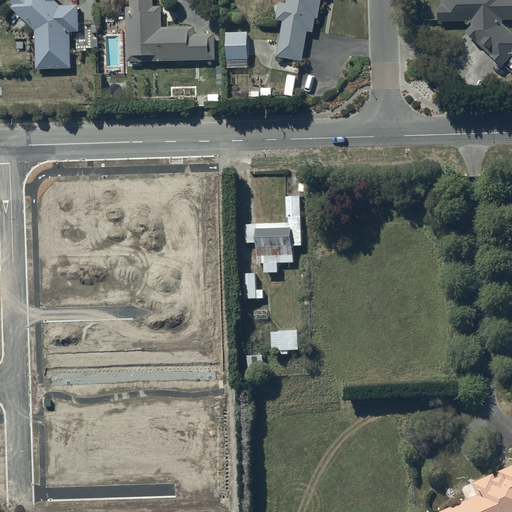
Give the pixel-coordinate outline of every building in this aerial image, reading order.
[(15,8),(39,33),(42,70),(75,68),(73,33),(83,32),(81,7),(65,8),(59,3),(61,0),(18,0),(16,3),(18,5),(15,8)] [(136,0),(136,10),(131,10),(131,59),(162,59),(162,57),(216,57),(216,35),(199,35),(199,29),(192,29),(192,23),(171,23),(171,30),(167,30),(167,8),(158,8),(157,0),(136,0)] [(293,0),(292,5),(285,4),(283,22),(287,22),(281,59),(308,63),(313,30),(319,31),(321,18),(324,19),(327,0),(293,0)] [(511,36),(502,26),(507,21),(511,21),(511,0),(443,0),(444,8),(443,8),(443,24),(474,23),(476,26),(468,35),(481,47),(484,44),(492,52),(489,54),(504,68),(510,62),(511,62),(511,36)] [(253,33),(230,33),(230,61),(254,61),(253,33)] [(264,92),(255,92),(255,100),(265,100),(265,98),(275,98),(275,89),(264,89),(264,92)] [(305,218),(305,198),(289,198),(290,220),(295,220),(295,224),(248,226),(249,245),(261,245),(261,264),(268,263),(269,275),(283,275),(282,264),(298,264),(298,248),(307,248),(306,218),(305,218)] [(301,332),(276,332),(276,354),(285,354),(285,356),(293,356),(293,352),(301,352),(301,332)] [(268,357),(256,357),(256,368),(268,368),(268,357)] [(511,511),(511,470),(503,474),(506,479),(502,481),(499,475),(477,485),(482,496),(447,511),(511,511)]
